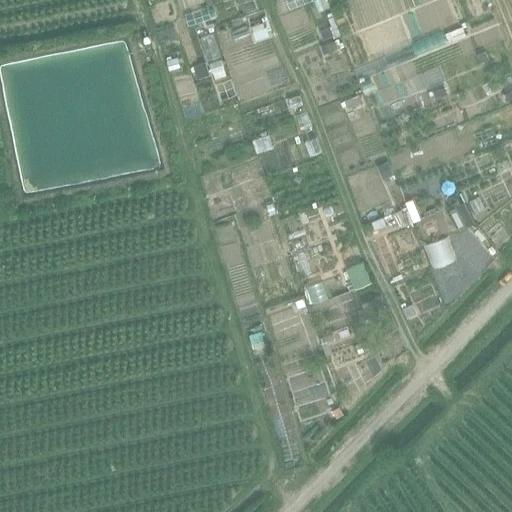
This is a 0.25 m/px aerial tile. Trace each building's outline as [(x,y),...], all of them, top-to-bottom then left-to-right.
[(246,24),(232,30),(236,40),(250,34),(246,24)] [(262,24),(251,28),(256,41),(269,36),(266,28),(264,29),(262,24)] [(211,27),(198,30),(204,56),(216,53),(211,27)] [(329,27),(319,31),(323,40),(332,37),(329,27)] [(462,27),(451,31),(454,40),(466,36),(462,27)] [(334,41),(321,46),(324,54),(337,49),(334,41)] [(485,52),(478,55),(481,63),(488,60),(485,52)] [(177,57),(166,60),(169,69),(179,66),(177,57)] [(205,62),(193,66),(197,77),(208,74),(205,62)] [(443,88),(432,92),(435,99),(446,95),(443,88)] [(301,95),(291,99),(295,110),(305,106),(301,95)] [(355,96),(344,100),(349,112),(360,108),(355,96)] [(388,161),(378,165),(383,178),(393,173),(388,161)] [(272,203),(265,205),(268,214),(275,211),(272,203)] [(463,203),(450,209),(460,228),(472,222),(463,203)] [(362,261),(345,268),(354,288),(370,281),(362,261)] [(302,298),(295,301),(298,308),(305,305),(302,298)] [(411,304),(402,308),(407,318),(416,314),(411,304)] [(261,332),(248,336),(251,345),(264,341),(261,332)] [(338,406),(331,410),(335,417),(343,413),(338,406)]
